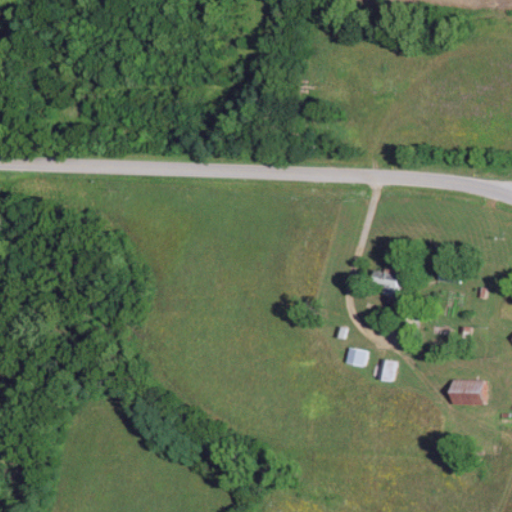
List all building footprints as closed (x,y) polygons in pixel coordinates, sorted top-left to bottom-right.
[(439,283),(461,283),(461,257),(439,257),(439,283)] [(394,303),(405,280),(380,269),(374,283),(386,288),(382,298),(394,303)] [(368,353),(351,349),(348,364),(364,368),(368,353)] [(392,384),(396,363),(383,361),(379,381),(392,384)] [(484,382),(452,382),(452,407),(484,407),(484,382)]
